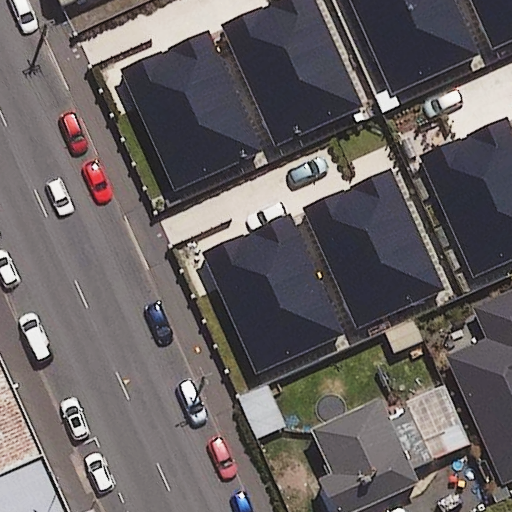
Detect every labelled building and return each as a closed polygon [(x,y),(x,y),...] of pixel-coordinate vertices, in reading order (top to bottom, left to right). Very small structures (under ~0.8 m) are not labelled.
[(328,354),(248,175),(159,215),(239,394),(328,354)] [(511,291),(477,306),(491,341),(453,357),(504,483),(511,479),(511,291)] [(412,317),(380,329),(391,359),(423,347),(412,317)] [(0,511),(66,511),(0,364),(0,511)] [(445,387),(387,413),(412,469),(470,443),(445,387)] [(357,511),(416,485),(377,401),(309,432),(329,475),(317,481),(331,511),(357,511)]
